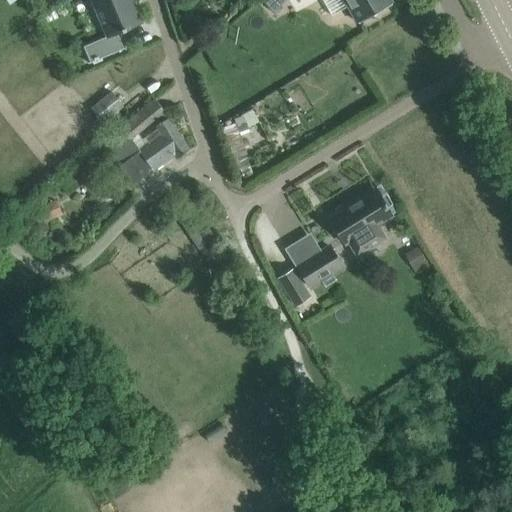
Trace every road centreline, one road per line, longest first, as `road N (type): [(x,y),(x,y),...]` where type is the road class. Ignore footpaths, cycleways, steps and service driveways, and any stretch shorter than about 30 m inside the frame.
road 1 (unclassified): [(232,211),(206,159),(55,273),(37,269),(0,237)]
road 2 (unclassified): [(232,211),(478,59)]
